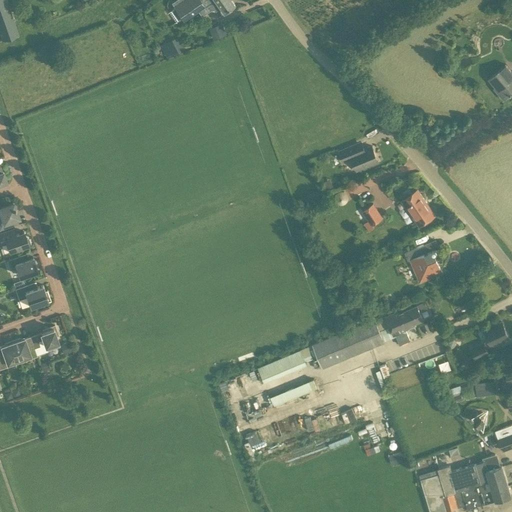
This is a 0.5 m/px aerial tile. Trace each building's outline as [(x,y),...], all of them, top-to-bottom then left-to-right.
[(6,0),(0,0),(0,35),(2,40),(18,34),(6,0)] [(219,5),(225,0),(176,0),(172,3),(175,7),(171,10),(178,20),(182,18),(184,20),(198,11),(200,13),(209,8),(210,10),(211,10),(219,5)] [(235,6),(230,0),(225,0),(219,5),(211,10),(216,11),(221,8),(225,13),(235,6)] [(226,33),(222,22),(209,27),(213,38),(226,33)] [(171,53),(172,55),(186,48),(180,35),(165,42),(168,48),(165,49),(168,55),(171,53)] [(511,92),(511,70),(506,64),(489,79),(498,90),(496,91),(504,99),(511,92)] [(351,158),(357,170),(378,161),(371,146),(355,153),(352,146),(339,151),(343,162),(351,158)] [(330,179),(322,182),(325,189),(333,186),(330,179)] [(419,226),(435,215),(417,189),(401,201),(402,202),(417,224),(419,226)] [(0,228),(15,223),(12,217),(18,215),(14,205),(13,205),(12,202),(11,203),(11,202),(2,205),(0,205),(0,228)] [(369,230),(373,227),(372,224),(381,219),(372,204),(361,210),(367,220),(364,223),(369,230)] [(25,248),(30,246),(31,244),(29,239),(27,238),(26,238),(24,231),(15,234),(13,228),(0,232),(0,238),(2,244),(6,242),(9,251),(23,246),(23,247),(25,248)] [(433,250),(426,252),(423,245),(408,251),(404,253),(408,261),(410,260),(414,269),(415,268),(420,280),(426,278),(427,279),(442,273),(435,255),(436,254),(436,253),(437,252),(436,252),(436,251),(436,250),(435,250),(434,250),(433,250)] [(17,268),(19,275),(37,268),(33,256),(21,260),(19,255),(8,259),(12,268),(17,268)] [(42,284),(37,286),(35,280),(15,288),(19,299),(27,296),(30,304),(39,301),(40,304),(51,300),(47,289),(45,290),(42,284)] [(379,315),(384,328),(389,325),(393,334),(394,333),(399,345),(410,340),(405,329),(407,328),(406,326),(423,319),(417,305),(400,312),(399,310),(385,316),(384,313),(379,315)] [(307,364),(305,361),(313,357),(311,354),(315,352),(322,368),(372,347),(385,342),(379,329),(384,328),(379,315),(374,317),(354,326),(345,329),(312,343),(312,344),(258,368),(264,383),(307,364)] [(502,320),(484,328),(489,340),(484,342),(484,340),(470,347),(476,360),(491,353),(488,346),(493,344),(493,343),(509,336),(502,320)] [(419,326),(423,335),(431,332),(428,323),(419,326)] [(45,330),(30,336),(37,355),(34,347),(40,345),(38,340),(43,339),(47,350),(59,346),(56,335),(58,335),(54,325),(45,328),(45,330)] [(20,337),(12,340),(19,359),(30,355),(31,358),(37,355),(30,336),(20,339),(20,337)] [(8,363),(19,359),(12,340),(4,342),(5,344),(0,346),(0,360),(3,367),(9,365),(8,363)] [(64,353),(71,351),(68,343),(61,345),(64,353)] [(42,370),(43,370),(44,373),(47,372),(46,369),(49,368),(47,361),(40,363),(42,370)] [(317,387),(313,378),(270,396),(274,405),(317,387)] [(499,394),(497,382),(478,384),(479,397),(499,394)] [(453,395),(455,401),(462,399),(460,393),(453,395)] [(472,416),(472,417),(472,418),(472,419),(473,420),(474,421),(475,422),(476,423),(478,423),(480,423),(481,423),(482,422),(483,421),(484,420),(484,419),(485,418),(485,417),(485,416),(485,415),(484,414),(484,413),(483,413),(483,412),(482,411),(481,411),(480,410),(478,410),(477,410),(476,410),(475,411),(474,412),(473,413),(472,414),(472,415),(472,416)] [(511,446),(511,423),(495,430),(502,450),(511,446)] [(260,428),(245,433),(249,444),(264,439),(260,428)] [(389,458),(391,466),(405,461),(402,454),(389,458)] [(492,501),(511,495),(501,464),(499,465),(495,454),(488,456),(483,457),(484,461),(451,471),(449,465),(438,468),(439,473),(420,478),(430,511),(440,511),(466,504),(467,508),(472,506),(492,501)] [(421,494),(415,495),(419,510),(425,508),(421,494)]
